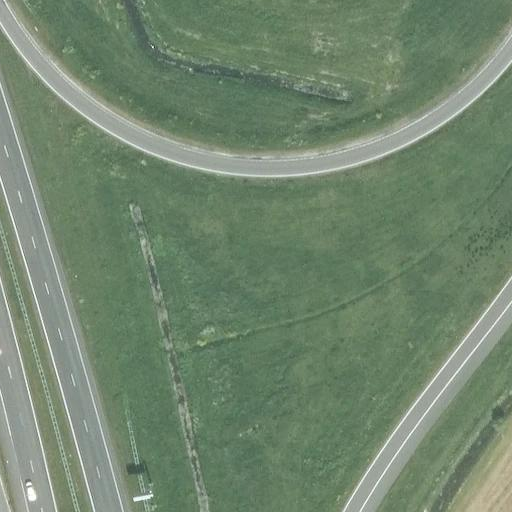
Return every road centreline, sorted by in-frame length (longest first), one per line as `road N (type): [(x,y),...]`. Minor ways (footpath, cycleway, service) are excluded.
road 1 (trunk): [(511,50),(468,96),(398,141),(340,163),(240,169),(184,159),(114,130),(59,88),(0,10)]
road 2 (trunk): [(107,511),(0,134)]
road 3 (motorway): [(354,511),(511,289)]
road 4 (motorway): [(0,338),(41,511)]
